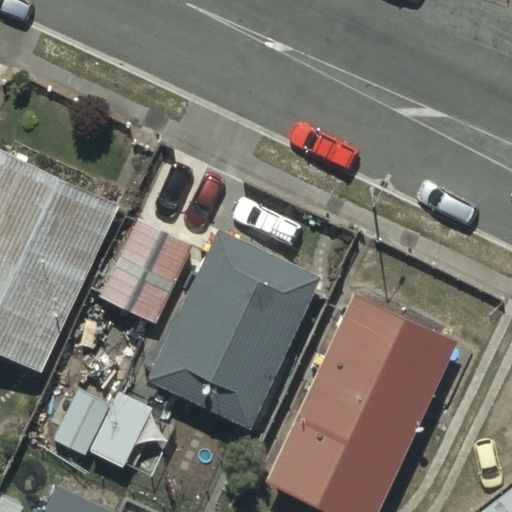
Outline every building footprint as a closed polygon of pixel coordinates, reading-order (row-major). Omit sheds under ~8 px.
[(0,158),(0,362),(36,380),(115,213),(0,158)] [(152,329),(188,253),(134,228),(98,304),(152,329)] [(215,242),(144,387),(248,437),(315,287),(215,242)] [(376,511),(450,351),(350,303),(263,493),(303,511),(376,511)] [(107,452),(134,392),(99,376),(72,436),(107,452)] [(120,511),(58,485),(46,511),(120,511)] [(0,511),(21,511),(26,504),(4,493),(0,500),(0,511)] [(511,511),(511,495),(490,511),(511,511)]
